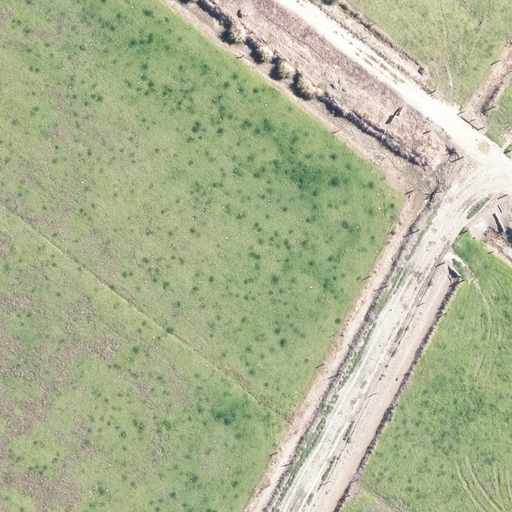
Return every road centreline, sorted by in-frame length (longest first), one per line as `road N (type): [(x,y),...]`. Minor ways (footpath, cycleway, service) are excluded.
road 1 (track): [(490,162),(303,511)]
road 2 (track): [(511,179),(282,0)]
